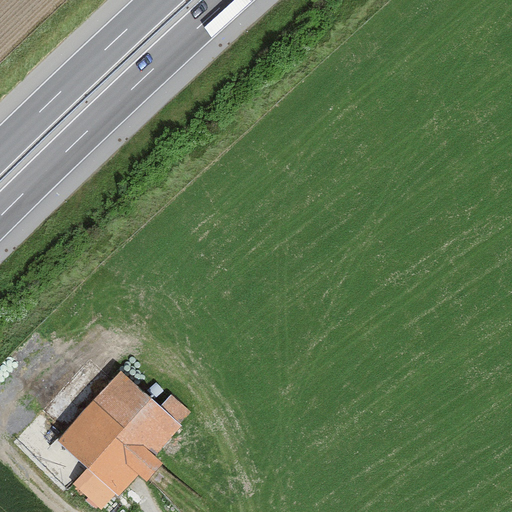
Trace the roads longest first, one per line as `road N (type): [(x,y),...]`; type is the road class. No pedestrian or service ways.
road 1 (motorway): [(0,216),(229,0)]
road 2 (motorway): [(158,0),(0,150)]
